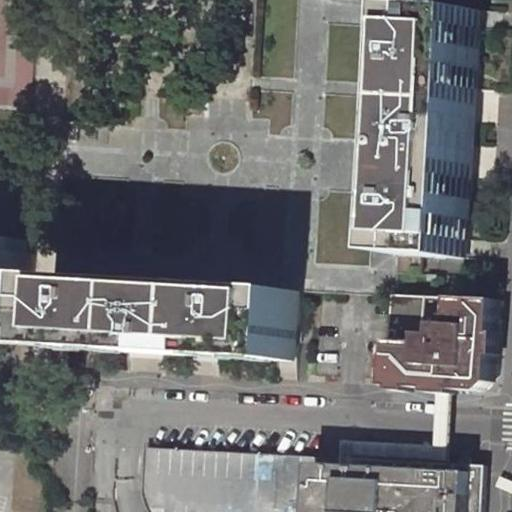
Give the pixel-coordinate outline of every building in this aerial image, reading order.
[(484,19),(485,12),(414,8),(413,17),(413,26),(484,30),(484,19)] [(480,91),(484,30),(413,26),(409,87),(426,88),(421,178),(404,177),(401,237),(472,241),(475,181),(459,180),(464,90),(480,91)] [(426,88),(409,87),(404,177),(421,178),(426,88)] [(480,91),(464,90),(459,180),(475,181),(480,91)] [(80,123),(64,122),(63,140),(64,141),(79,142),(80,123)] [(471,248),(472,241),(401,237),(400,244),(400,256),(420,257),(471,260),(471,248)] [(11,240),(0,239),(0,307),(7,308),(7,304),(25,305),(26,281),(28,255),(28,245),(10,244),(11,240)] [(38,256),(28,255),(26,281),(36,282),(38,256)] [(397,272),(419,273),(420,257),(400,256),(398,255),(397,272)] [(51,348),(69,349),(73,278),(55,277),(51,348)] [(281,361),(284,290),(224,287),(223,303),(133,298),(134,282),(73,278),(69,349),(130,353),(131,336),(221,341),(220,358),(281,361)] [(223,303),(224,287),(134,282),(133,298),(223,303)] [(281,361),(299,362),(303,291),(284,290),(281,361)] [(503,302),(398,296),(391,387),(401,387),(401,392),(418,392),(418,388),(436,389),(435,394),(462,395),(462,391),(490,392),(500,384),(501,356),(505,356),(506,335),(502,334),(503,302)] [(220,358),(221,341),(131,336),(130,353),(220,358)]
